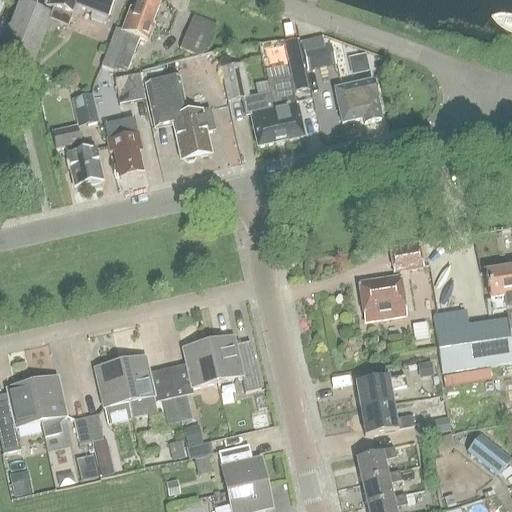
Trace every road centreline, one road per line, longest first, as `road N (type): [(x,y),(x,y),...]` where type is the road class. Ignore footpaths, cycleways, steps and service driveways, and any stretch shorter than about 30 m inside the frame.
road 1 (residential): [(0,347),(264,287)]
road 2 (residential): [(242,189),(448,136),(459,127),(461,91)]
road 3 (residential): [(0,238),(242,189)]
road 4 (unclassified): [(461,91),(453,78),(245,0)]
road 5 (residential): [(315,511),(264,287)]
